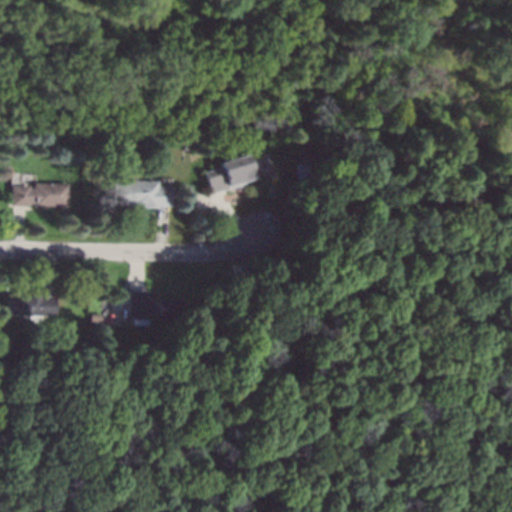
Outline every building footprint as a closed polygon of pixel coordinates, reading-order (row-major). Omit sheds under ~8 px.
[(252,178),(207,193),(200,171),(217,166),(215,162),(244,153),(252,178)] [(154,185),(170,185),(169,206),(154,205),(154,207),(129,206),(130,203),(110,203),(111,180),(154,181),(154,185)] [(64,205),(30,205),(30,203),(27,203),(27,205),(7,205),(8,185),(26,185),(26,187),(30,187),(31,182),(64,182),(64,205)] [(145,297),(180,297),(179,319),(147,318),(147,325),(129,324),(129,317),(126,317),(126,290),(145,290),(145,297)] [(42,295),(54,295),(53,315),(5,314),(5,293),(21,293),(21,291),(42,292),(42,295)] [(100,322),(89,322),(89,313),(100,313),(100,322)]
